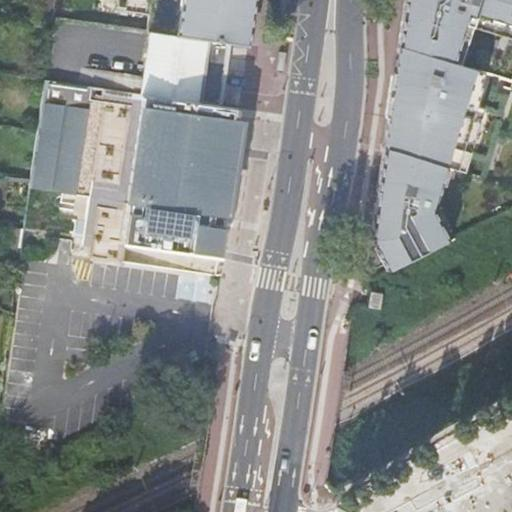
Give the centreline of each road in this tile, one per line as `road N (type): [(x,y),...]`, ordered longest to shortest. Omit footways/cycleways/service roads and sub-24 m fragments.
road 1 (primary): [(319,0),(233,511)]
road 2 (primary): [(280,511),(345,51),(345,0)]
road 3 (residential): [(361,511),(511,430)]
